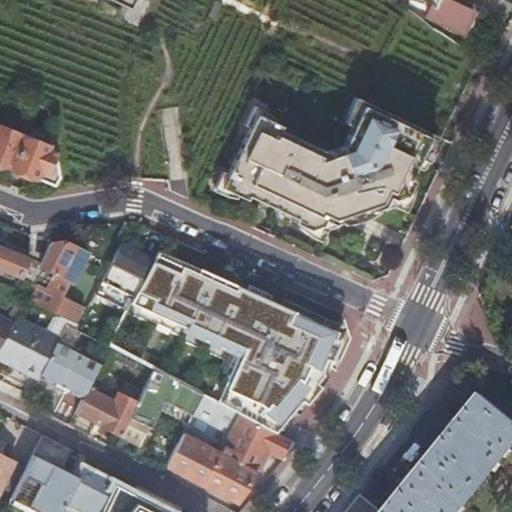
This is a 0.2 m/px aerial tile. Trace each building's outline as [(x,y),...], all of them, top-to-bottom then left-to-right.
[(427,0),(431,2),(425,16),(462,33),(473,9),(459,3),(460,0),(427,0)] [(270,125),(253,118),(249,126),(243,140),(225,182),(220,193),(237,200),(244,203),(246,199),(293,220),(292,223),(299,226),(307,229),(316,233),(322,219),(331,223),(345,218),(368,209),(382,204),(386,195),(400,201),(408,185),(411,177),(407,175),(415,159),(419,161),(432,132),(356,98),(346,122),(349,124),(339,147),(323,153),(276,132),(278,129),(270,125)] [(244,123),(249,126),(253,118),(270,125),(272,120),(250,111),(244,123)] [(0,165),(0,166),(14,133),(0,127),(0,165)] [(437,134),(432,132),(419,161),(415,159),(407,175),(411,177),(416,166),(422,168),(437,134)] [(57,178),(53,155),(42,149),(44,145),(19,134),(5,167),(52,185),(57,178)] [(235,206),(237,200),(220,193),(225,182),(220,179),(212,196),(235,206)] [(413,187),(408,185),(400,201),(386,195),(382,204),(387,202),(403,209),(413,187)] [(368,209),(345,218),(347,222),(370,214),(368,209)] [(331,223),(322,219),(316,233),(307,229),(299,226),(297,231),(323,242),(331,223)] [(86,253),(48,235),(36,260),(34,263),(53,273),(46,288),(35,282),(27,298),(72,321),(80,306),(60,295),(79,259),(83,261),(86,253)] [(0,269),(14,275),(15,273),(27,277),(34,263),(36,260),(0,245),(0,241),(0,240),(0,239),(0,269)] [(148,259),(116,242),(91,291),(122,308),(126,301),(148,259)] [(206,273),(153,250),(148,259),(126,301),(181,326),(179,330),(232,353),(223,375),(225,376),(214,400),(240,414),(272,430),(318,370),(315,367),(332,328),(232,283),(231,287),(205,276),(206,273)] [(8,320),(0,335),(0,354),(15,362),(8,376),(31,387),(37,375),(37,374),(55,339),(10,315),(8,320)] [(37,374),(37,375),(81,397),(86,389),(86,387),(99,362),(55,339),(37,374)] [(135,402),(118,435),(135,444),(147,421),(148,422),(161,395),(184,406),(172,428),(181,432),(201,393),(152,368),(135,402)] [(433,409),(416,429),(412,434),(433,453),(417,473),(414,470),(406,480),(409,483),(385,511),(380,511),(366,500),(356,511),(452,511),(454,511),(511,439),(511,401),(450,388),(433,409)] [(86,389),(81,397),(73,412),(118,435),(135,402),(121,395),(115,404),(86,389)] [(214,400),(201,393),(181,432),(180,434),(218,453),(240,414),(214,400)] [(283,457),(295,442),(287,438),(272,430),(240,414),(218,453),(180,434),(164,464),(234,500),(253,471),(255,472),(265,450),(277,456),(278,454),(283,457)] [(55,511),(62,500),(74,476),(29,452),(22,466),(7,496),(23,504),(38,511),(55,511)] [(0,501),(3,503),(7,496),(22,466),(0,454),(0,501)] [(154,511),(158,506),(79,466),(74,476),(62,500),(85,511),(154,511)]
